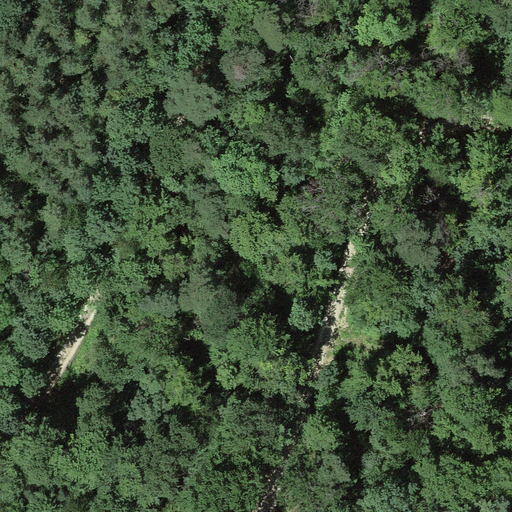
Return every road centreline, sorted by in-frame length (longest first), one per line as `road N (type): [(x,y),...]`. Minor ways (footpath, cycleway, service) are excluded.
road 1 (track): [(242,511),(308,376),(380,181),(418,134),(511,117)]
road 2 (track): [(224,0),(163,94),(91,257),(0,426)]
